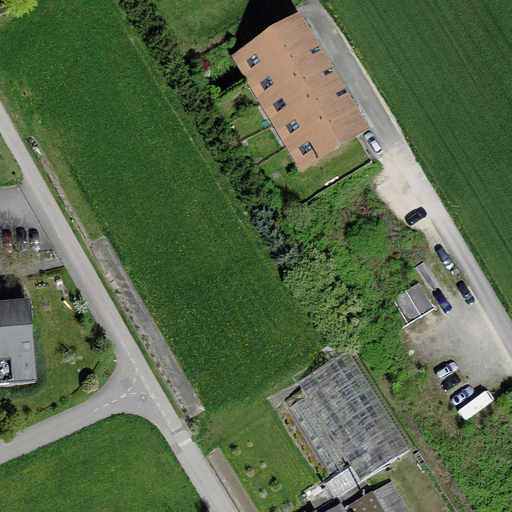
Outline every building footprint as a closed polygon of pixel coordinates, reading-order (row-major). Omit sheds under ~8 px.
[(259,76),(311,45),(298,23),(246,55),(259,76)] [(311,45),(259,76),(272,98),(324,67),(311,45)] [(324,67),(272,98),(285,119),(336,88),(324,67)] [(336,88),(285,119),(298,141),(349,110),(336,88)] [(349,110),(298,141),(311,163),(362,132),(349,110)] [(389,177),(331,212),(447,406),(506,371),(389,177)] [(33,362),(28,305),(6,306),(7,313),(0,313),(0,385),(9,384),(9,378),(24,377),(24,363),(33,362)] [(345,352),(337,340),(321,350),(329,362),(296,383),(306,397),(290,408),(333,476),(324,481),(335,498),(410,450),(347,351),(345,352)] [(511,511),(511,425),(473,449),(511,511)] [(308,511),(256,428),(217,452),(254,511),(308,511)] [(343,508),(337,511),(408,511),(391,482),(344,510),(343,508)]
